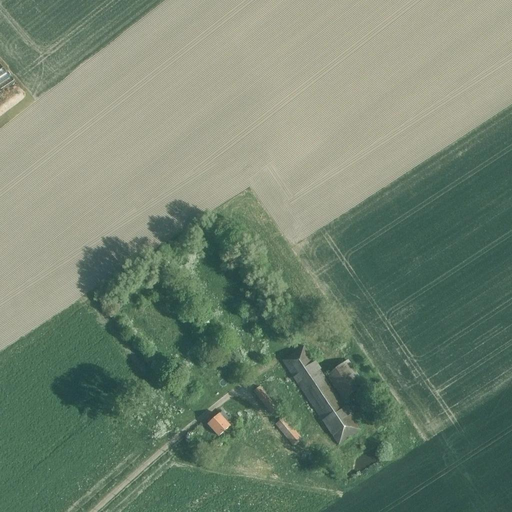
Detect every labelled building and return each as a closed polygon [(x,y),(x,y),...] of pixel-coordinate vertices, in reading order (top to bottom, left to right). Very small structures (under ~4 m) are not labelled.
[(337,446),(359,431),(303,347),(281,362),(337,446)] [(364,386),(347,361),(326,376),(342,400),(364,386)] [(271,415),(277,410),(258,388),(253,393),(271,415)] [(217,437),(228,427),(223,421),(226,418),(221,413),(207,426),(217,437)] [(291,446),(300,439),(283,418),(275,425),(291,446)]
